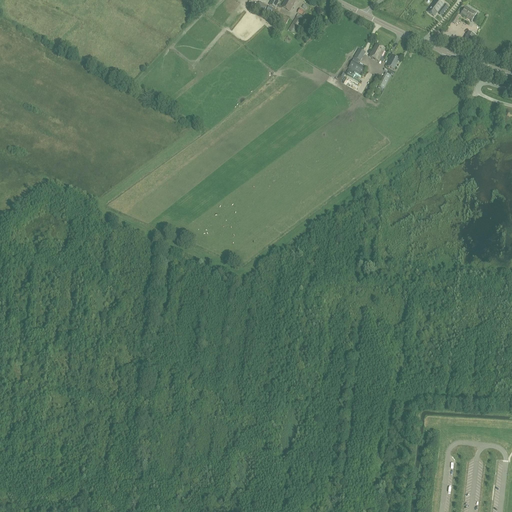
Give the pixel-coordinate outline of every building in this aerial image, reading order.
[(275,9),(277,5),(279,0),(271,0),(271,2),(269,5),(275,9)] [(296,0),(295,0),(285,0),(282,7),(289,12),(296,0)] [(448,7),(445,4),(439,0),(435,0),(430,7),(431,8),(427,12),(434,17),(437,13),(441,16),(448,7)] [(275,20),(279,12),(269,6),(265,14),(275,20)] [(477,13),(466,6),(461,15),(472,21),(477,13)] [(279,13),(279,12),(275,20),(285,26),(289,18),(279,13)] [(295,18),(289,29),(287,31),(292,34),(302,17),(298,14),(296,18),(295,18)] [(461,16),(456,14),(451,22),(452,22),(452,23),(455,25),(456,25),(461,16)] [(464,41),(471,44),(476,35),(469,32),(464,41)] [(384,58),(382,57),(386,49),(376,44),(369,57),(379,62),(380,60),(382,62),(384,58)] [(361,62),(366,53),(359,49),(354,58),(361,62)] [(393,56),(387,66),(394,70),(400,59),(393,56)] [(362,76),(366,68),(353,60),(348,68),(362,76)] [(383,90),(388,82),(391,76),(386,73),(383,79),(379,87),(383,90)] [(377,102),(381,96),(376,93),(372,100),(377,102)]
